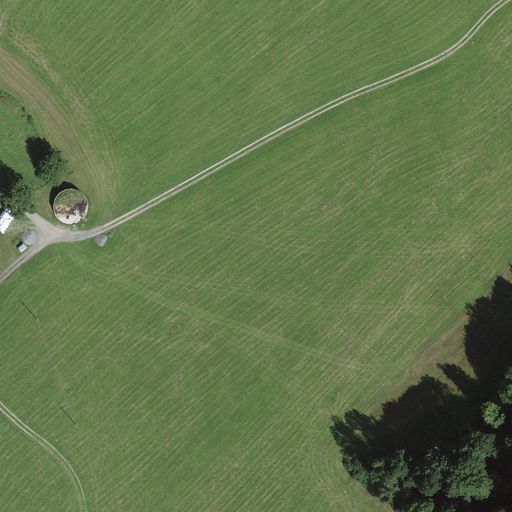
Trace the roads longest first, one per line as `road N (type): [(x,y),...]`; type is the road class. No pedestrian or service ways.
road 1 (track): [(0,196),(59,234),(91,233),(330,105),(447,53),(506,0)]
road 2 (track): [(84,511),(59,455),(0,404)]
